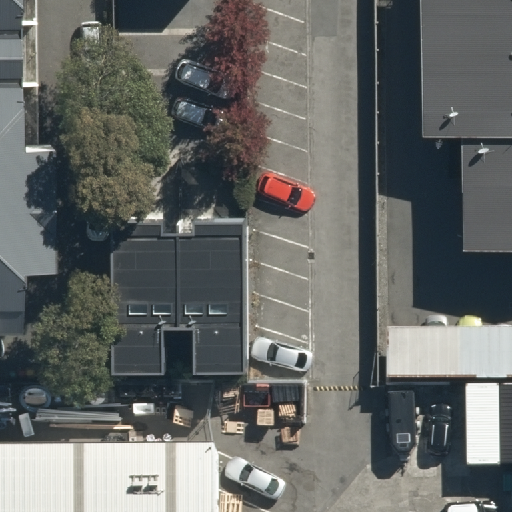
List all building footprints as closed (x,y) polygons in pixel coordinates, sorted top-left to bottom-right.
[(0,0),(0,327),(19,327),(19,263),(50,263),(49,141),(17,141),(15,0),(0,0)] [(511,0),(425,0),(426,125),(470,125),(470,241),(511,241),(511,0)] [(249,368),(248,212),(236,212),(235,163),(181,163),(181,219),(170,220),(169,171),(114,172),(115,368),(170,368),(170,323),(198,323),(198,369),(249,368)] [(511,327),(389,328),(389,371),(511,370),(511,327)] [(506,384),(386,385),(387,465),(506,464),(506,384)] [(215,511),(215,455),(0,458),(0,511),(215,511)]
